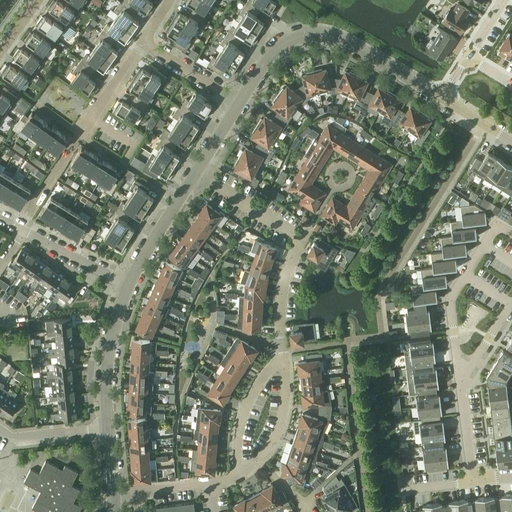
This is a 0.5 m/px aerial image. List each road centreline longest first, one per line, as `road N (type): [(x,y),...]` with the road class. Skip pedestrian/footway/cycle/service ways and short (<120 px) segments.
road 1 (tertiary): [(238,102),(266,58),(302,31),(328,32),(441,98)]
road 2 (residential): [(283,349),(280,299),(301,239),(193,173)]
road 3 (residential): [(460,391),(453,289),(489,231),(511,230)]
road 4 (tertiary): [(106,429),(109,338),(124,285)]
road 5 (residential): [(283,349),(243,411),(234,477)]
road 6 (tertiary): [(124,285),(193,173)]
road 7 (residential): [(111,494),(234,477)]
